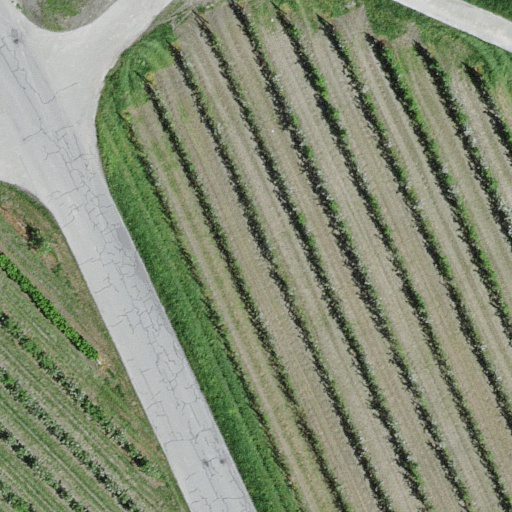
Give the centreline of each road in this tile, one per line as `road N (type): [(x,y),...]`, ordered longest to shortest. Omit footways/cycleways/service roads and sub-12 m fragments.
road 1 (unclassified): [(224,511),(30,92)]
road 2 (unclassified): [(30,92),(144,0)]
